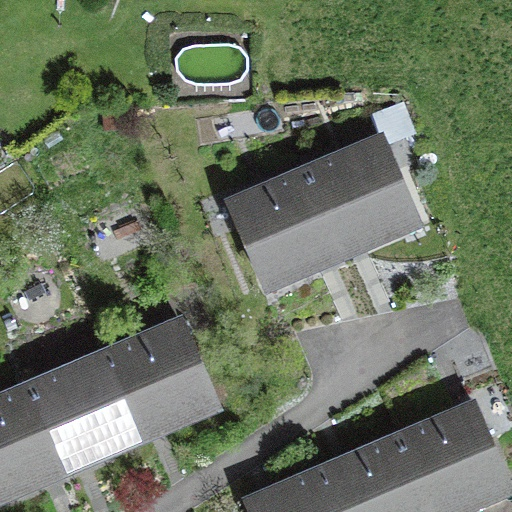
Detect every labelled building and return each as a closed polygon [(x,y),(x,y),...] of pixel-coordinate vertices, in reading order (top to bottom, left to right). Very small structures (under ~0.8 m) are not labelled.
[(382,141),(306,173),(341,256),(417,223),(382,141)] [(340,256),(341,256),(306,173),(230,206),(266,288),(340,256)] [(105,356),(140,438),(216,406),(182,324),(105,356)] [(31,388),(66,470),(140,438),(105,356),(31,388)] [(66,470),(31,388),(0,401),(0,498),(64,471),(66,470)] [(450,418),(399,440),(429,511),(456,511),(509,489),(475,408),(450,418)] [(324,472),(341,511),(429,511),(399,440),(327,471),(324,472)] [(251,511),(341,511),(324,472),(248,504),(251,511)]
